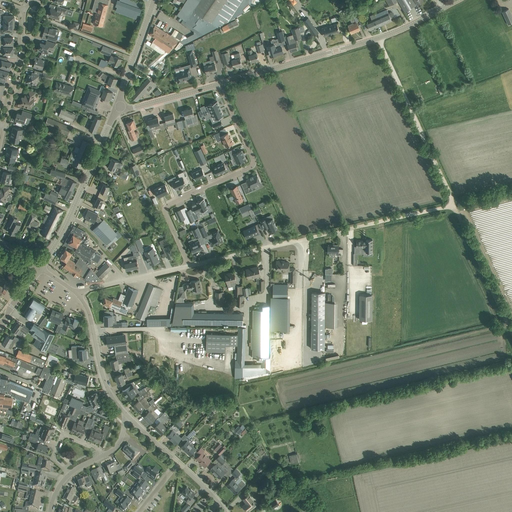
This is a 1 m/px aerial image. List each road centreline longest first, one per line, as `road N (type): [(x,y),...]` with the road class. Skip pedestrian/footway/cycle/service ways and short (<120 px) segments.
road 1 (residential): [(188,266),(167,203),(252,159),(218,84)]
road 2 (tertiary): [(218,84),(378,38),(441,8)]
road 3 (track): [(452,204),(378,38)]
road 4 (tertiary): [(41,267),(117,106)]
road 5 (unclassified): [(188,266),(338,231)]
road 6 (track): [(511,336),(452,204)]
road 7 (residential): [(126,414),(103,381),(89,313),(76,292)]
